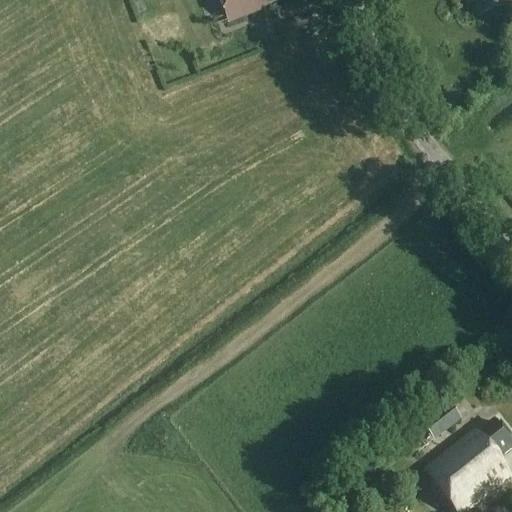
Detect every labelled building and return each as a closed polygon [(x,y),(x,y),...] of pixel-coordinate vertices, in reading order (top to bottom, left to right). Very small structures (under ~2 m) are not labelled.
[(281,0),(222,0),(231,23),(263,11),(262,9),(282,1),(281,0)] [(511,0),(478,0),(482,14),(511,6),(511,0)] [(214,8),(200,13),(205,29),(220,25),(214,8)] [(404,440),(417,456),(459,422),(446,406),(404,440)] [(511,451),(511,445),(495,424),(475,440),(471,435),(425,473),(433,483),(456,511),(469,511),(510,479),(497,463),(511,451)] [(425,473),(411,483),(419,493),(433,483),(425,473)]
